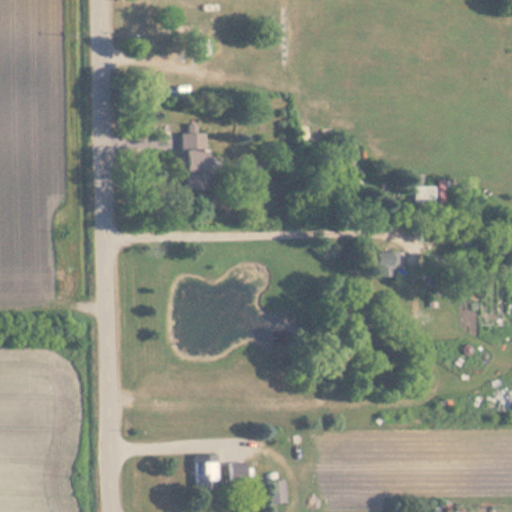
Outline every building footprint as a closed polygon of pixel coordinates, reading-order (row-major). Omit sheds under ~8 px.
[(177,136),(178,192),(207,193),(206,134),(177,136)] [(411,189),(412,207),(435,208),(435,187),(411,189)] [(371,253),(371,279),(397,278),(398,251),(371,253)] [(480,279),(479,329),(508,329),(508,278),(480,279)] [(214,491),(214,457),(194,457),(194,491),(214,491)] [(228,486),(246,486),(246,464),(228,464),(228,486)] [(267,505),(285,505),(284,481),(267,482),(267,505)]
